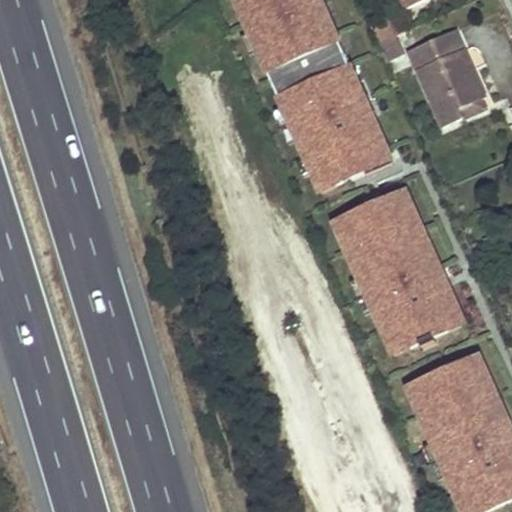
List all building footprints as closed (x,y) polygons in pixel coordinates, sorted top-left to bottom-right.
[(328,0),(238,0),(237,0),(313,200),(393,170),(328,0)] [(404,0),(408,9),(428,0),(404,0)] [(390,19),(372,27),(380,45),(398,37),(390,19)] [(458,32),(411,53),(446,130),(466,121),(461,111),(486,101),(488,100),(475,71),(469,74),(461,55),(467,53),(458,32)] [(398,37),(380,45),(389,64),(407,56),(398,37)] [(475,71),(467,53),(461,55),(469,74),(475,71)] [(486,101),(461,111),(466,121),(490,110),(486,101)] [(467,331),(413,191),(333,222),(387,362),(467,331)] [(455,511),(498,511),(511,507),(511,420),(487,355),(407,386),(455,511)]
